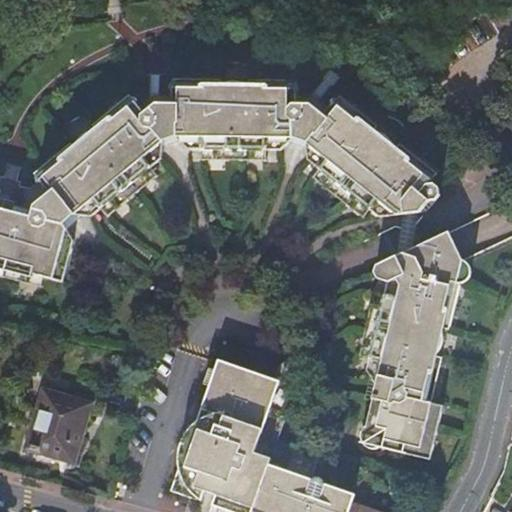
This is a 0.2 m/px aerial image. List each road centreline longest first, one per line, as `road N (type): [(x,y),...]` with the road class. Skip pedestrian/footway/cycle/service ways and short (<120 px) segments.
road 1 (residential): [(511,334),(476,469),(452,511)]
road 2 (residential): [(136,511),(189,359)]
